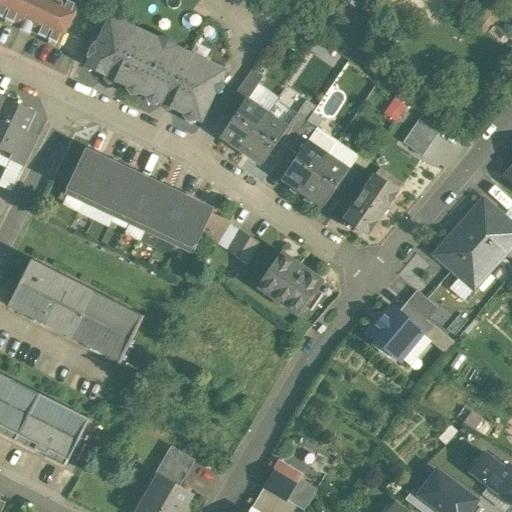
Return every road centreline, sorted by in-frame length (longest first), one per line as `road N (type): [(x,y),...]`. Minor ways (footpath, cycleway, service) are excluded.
road 1 (residential): [(79,99),(191,151),(372,284)]
road 2 (residential): [(372,284),(330,329),(219,511)]
road 3 (residential): [(511,128),(372,284)]
road 4 (residential): [(0,265),(79,99)]
